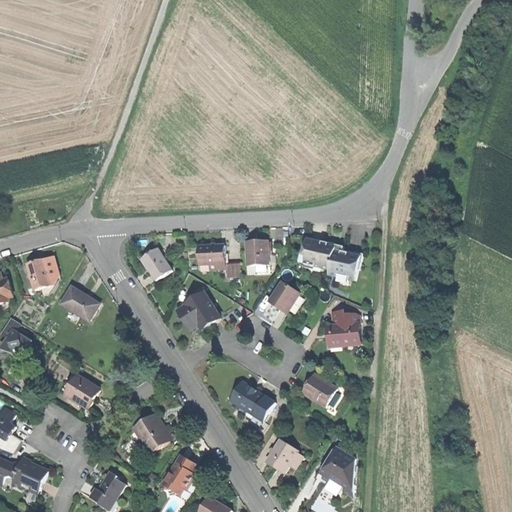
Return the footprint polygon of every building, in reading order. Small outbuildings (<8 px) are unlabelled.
[(320,242),(307,239),(304,253),(307,253),(305,264),(330,270),(336,245),(320,242)] [(255,243),(246,243),(247,267),(255,266),(269,266),(267,242),(255,243)] [(207,247),(198,247),(198,265),(210,264),(225,264),(224,246),(214,246),(214,243),(211,243),(211,247),(207,247)] [(344,247),(336,245),(330,270),(329,275),(356,280),(358,269),(360,270),(363,256),(351,254),(343,252),(344,247)] [(148,271),(156,282),(171,272),(157,249),(141,260),(148,271)] [(55,259),(45,262),(52,286),(42,289),(44,297),(49,295),(58,280),(57,278),(60,277),(55,259)] [(36,263),(27,266),(35,291),(42,289),(52,286),(45,262),(44,261),(36,263)] [(269,273),(269,266),(255,266),(255,270),(255,274),(269,273)] [(0,275),(0,305),(10,303),(9,299),(14,298),(8,281),(3,282),(1,275),(0,275)] [(279,307),(288,313),(301,293),(282,282),(270,302),(279,307)] [(73,289),(63,307),(91,323),(101,304),(86,296),(73,289)] [(186,321),(192,330),(200,325),(207,320),(210,325),(221,318),(206,294),(186,306),(187,308),(180,312),(186,321)] [(329,340),(330,349),(345,347),(345,341),(362,339),(360,318),(355,314),(349,314),(348,311),(334,312),(335,326),(332,326),(332,332),(329,333),(329,340)] [(2,335),(8,338),(13,329),(17,331),(21,324),(11,318),(2,335)] [(203,329),(210,325),(207,320),(200,325),(203,329)] [(35,342),(17,331),(13,329),(8,338),(0,350),(13,355),(20,357),(27,351),(35,342)] [(362,346),(362,339),(345,341),(345,347),(362,346)] [(0,358),(11,363),(13,355),(0,350),(0,358)] [(62,392),(69,396),(80,377),(73,373),(62,392)] [(339,389),(315,375),(309,384),(303,394),(327,409),(339,389)] [(69,396),(90,409),(96,399),(92,397),(98,388),(80,377),(69,396)] [(243,382),(232,401),(239,405),(237,408),(247,414),(249,409),(256,413),(262,403),(265,405),(270,398),(254,389),(243,382)] [(102,390),(98,388),(92,397),(96,399),(99,395),(102,390)] [(0,448),(14,456),(22,442),(11,436),(9,440),(4,437),(11,425),(16,416),(5,409),(0,418),(0,448)] [(151,419),(143,424),(144,427),(148,433),(143,436),(149,446),(152,444),(156,451),(172,442),(167,434),(171,431),(167,426),(163,428),(157,419),(152,422),(151,419)] [(276,468),(285,473),(289,466),(297,451),(298,449),(281,441),(269,464),(276,468)] [(319,477),(329,482),(332,480),(338,483),(345,487),(345,493),(354,498),(357,458),(336,447),(319,477)] [(303,454),(297,451),(289,466),(295,469),(303,454)] [(182,456),(177,465),(184,463),(187,459),(182,456)] [(6,476),(15,480),(21,466),(19,465),(17,461),(12,463),(0,457),(0,484),(2,485),(6,476)] [(15,480),(13,485),(22,488),(24,484),(42,492),(46,483),(50,473),(33,466),(34,463),(25,459),(21,466),(15,480)] [(192,462),(187,459),(184,463),(177,465),(165,485),(166,492),(172,489),(182,495),(185,489),(184,488),(187,484),(191,486),(195,478),(194,475),(199,466),(192,462)] [(90,499),(110,511),(127,486),(118,481),(120,478),(112,474),(106,483),(105,482),(102,486),(105,488),(103,491),(101,493),(97,490),(90,499)] [(200,511),(233,511),(234,511),(221,503),(210,497),(200,511)]
